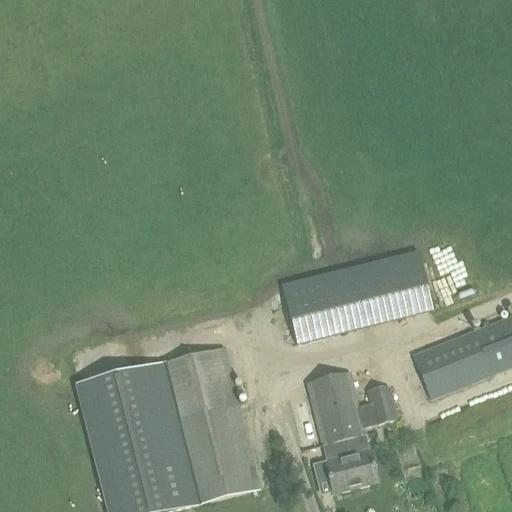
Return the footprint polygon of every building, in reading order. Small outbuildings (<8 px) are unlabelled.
[(269,376),(413,342),(406,313),(262,346),(269,376)] [(469,336),(413,359),(430,400),(489,376),(489,377),(511,367),(511,318),(469,336)] [(157,368),(192,508),(259,491),(224,351),(157,368)] [(157,368),(75,389),(106,511),(175,511),(192,508),(157,368)] [(365,437),(363,430),(396,421),(388,388),(366,394),(369,406),(358,409),(350,376),(307,386),(322,448),(339,445),(343,460),(324,465),(332,497),(378,486),(369,451),(365,452),(362,438),(365,437)]
